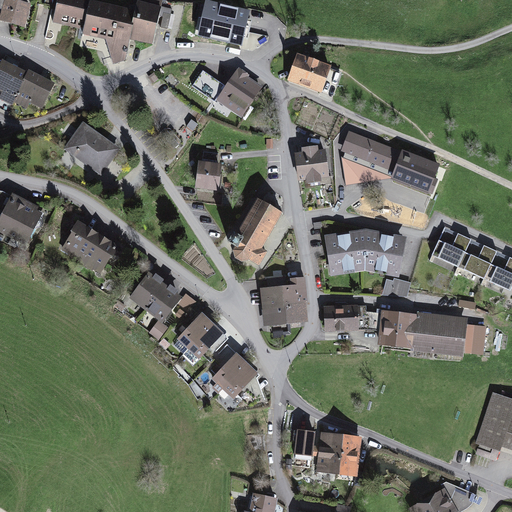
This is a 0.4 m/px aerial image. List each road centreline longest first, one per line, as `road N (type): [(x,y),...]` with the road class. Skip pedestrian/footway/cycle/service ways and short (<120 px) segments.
road 1 (residential): [(270,364),(298,347),(311,329),(313,305),(285,119),(275,86),(257,69)]
road 2 (unclassified): [(243,307),(209,294),(75,194),(0,175)]
road 3 (residential): [(243,307),(170,187),(97,97)]
road 4 (unclassified): [(500,490),(336,423),(284,389)]
road 5 (residential): [(89,90),(190,55),(257,69)]
road 6 (residential): [(284,389),(274,452),(292,511)]
